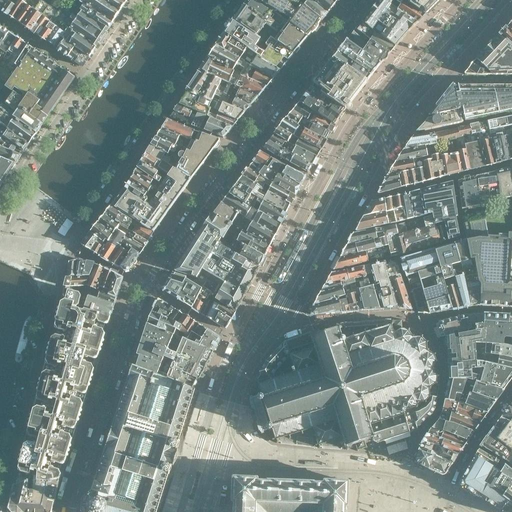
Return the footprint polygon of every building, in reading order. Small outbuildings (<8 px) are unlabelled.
[(9,2),(5,0),(0,0),(0,9),(3,11),(9,2)] [(19,0),(10,0),(9,2),(3,11),(1,13),(3,15),(5,13),(9,16),(19,0)] [(16,21),(26,7),(23,5),(26,0),(19,0),(9,16),(16,21)] [(31,31),(44,12),(45,13),(50,7),(43,3),(45,0),(43,0),(41,0),(37,7),(36,6),(23,25),(31,31)] [(127,0),(81,0),(80,2),(84,5),(111,24),(127,0)] [(269,17),(273,12),(255,0),(249,0),(235,21),(256,35),(263,25),(275,33),(284,21),(278,16),(274,20),(269,17)] [(321,21),(299,5),(297,8),(286,0),(255,0),(273,12),(278,16),(284,21),(308,37),(309,36),(310,34),(315,29),(315,28),(320,22),(321,21)] [(328,12),(311,0),(299,0),(297,3),(299,5),(321,21),(328,12)] [(331,0),(311,0),(328,12),(336,3),(331,0)] [(417,23),(390,4),(393,0),(379,0),(361,23),(371,30),(395,47),(409,31),(417,23)] [(425,15),(403,0),(393,0),(390,4),(417,23),(425,15)] [(403,0),(425,15),(439,0),(403,0)] [(23,25),(36,6),(32,4),(29,9),(26,7),(16,21),(23,25)] [(111,24),(84,5),(81,10),(108,29),(111,24)] [(108,29),(81,10),(75,17),(63,8),(59,13),(50,7),(45,13),(52,17),(60,23),(67,28),(95,47),(108,29)] [(52,17),(45,13),(44,12),(31,31),(38,36),(39,36),(52,17)] [(56,28),(60,23),(52,17),(39,36),(39,37),(46,42),(56,28)] [(284,21),(275,33),(272,38),(294,54),(294,53),(295,51),(296,52),(296,51),(297,49),(298,49),(298,48),(299,47),(300,47),(301,45),(302,45),(301,44),(305,40),(306,40),(306,39),(307,38),(308,37),(284,21)] [(289,59),(292,55),(293,55),(294,54),(272,38),(266,45),(270,48),(266,53),(255,46),(259,40),(234,22),(225,34),(257,55),(280,70),(289,60),(288,60),(289,59)] [(366,37),(371,30),(361,23),(360,24),(359,25),(355,30),(366,37)] [(476,60),(492,75),(511,75),(511,23),(509,25),(506,28),(498,37),(480,56),(476,60)] [(3,43),(9,33),(4,30),(6,28),(3,26),(2,28),(0,31),(0,41),(2,43),(3,43)] [(56,28),(46,42),(54,47),(60,37),(61,38),(64,33),(56,28)] [(95,47),(67,28),(64,33),(61,38),(60,37),(54,47),(57,49),(64,40),(69,44),(75,47),(89,57),(95,47)] [(390,53),(366,37),(355,30),(351,35),(348,38),(347,41),(346,40),(346,41),(341,48),(339,51),(333,59),(367,82),(381,64),(383,61),(387,56),(390,53)] [(395,47),(371,30),(366,37),(390,53),(395,47)] [(4,57),(17,38),(9,33),(3,43),(2,43),(0,45),(0,54),(2,56),(4,57)] [(257,55),(225,34),(217,46),(250,66),(257,55)] [(11,62),(24,43),(17,38),(4,57),(11,62)] [(61,55),(69,44),(64,40),(57,49),(61,52),(59,53),(61,55)] [(5,87),(32,48),(24,43),(11,62),(4,57),(2,56),(0,57),(0,111),(1,109),(13,92),(5,87)] [(68,57),(75,47),(69,44),(61,55),(64,56),(65,55),(68,57)] [(250,66),(217,46),(209,59),(233,71),(237,63),(245,67),(241,75),(243,75),(251,79),(257,69),(250,66)] [(89,57),(75,47),(68,57),(67,59),(74,63),(75,62),(82,67),(89,57)] [(42,125),(69,86),(75,78),(64,71),(32,48),(5,87),(13,92),(21,98),(16,107),(42,125)] [(280,70),(257,55),(250,66),(257,69),(273,79),(274,78),(273,78),(275,76),(276,75),(279,71),(280,70)] [(241,75),(233,71),(209,59),(201,71),(224,81),(228,83),(234,86),(237,87),(243,75),(241,75)] [(345,110),(367,82),(333,59),(329,65),(328,65),(328,66),(326,68),(325,69),(323,72),(323,73),(321,75),(320,76),(318,79),(316,82),(315,82),(315,83),(311,88),(345,110)] [(492,75),(476,60),(464,74),(465,75),(481,75),(492,75)] [(273,79),(257,69),(251,79),(266,87),(273,79)] [(218,87),(220,81),(223,83),(224,81),(201,71),(194,80),(229,96),(229,95),(234,86),(228,83),(225,90),(218,87)] [(266,87),(251,79),(243,75),(237,87),(258,96),(259,95),(260,93),(260,94),(266,87)] [(229,96),(194,80),(187,91),(186,92),(212,103),(214,99),(225,104),(229,96)] [(511,85),(458,85),(459,85),(454,85),(450,90),(451,90),(442,101),(444,100),(445,103),(442,103),(440,103),(437,107),(428,117),(430,116),(430,119),(427,119),(424,124),(416,132),(462,123),(460,114),(463,114),(465,120),(511,110),(511,85)] [(258,96),(237,87),(234,86),(229,95),(251,104),(252,104),(251,104),(252,102),(253,103),(253,102),(257,97),(258,97),(258,96)] [(345,110),(311,88),(299,103),(334,125),(336,123),(335,122),(337,120),(345,110)] [(42,125),(16,107),(21,98),(13,92),(1,109),(36,134),(40,128),(42,125)] [(244,113),(225,104),(214,99),(212,103),(186,92),(178,105),(193,111),(199,113),(206,116),(209,109),(237,121),(238,121),(238,120),(239,119),(240,118),(239,118),(243,113),(244,113)] [(229,95),(229,96),(225,104),(244,113),(245,112),(246,110),(246,111),(246,110),(250,105),(251,105),(251,104),(229,95)] [(334,125),(299,103),(299,104),(298,105),(297,106),(298,106),(295,109),(294,109),(295,109),(294,111),(293,110),(293,111),(304,117),(330,132),(334,125)] [(190,118),(193,111),(178,105),(174,111),(190,118)] [(36,134),(1,109),(0,111),(0,124),(29,144),(31,146),(33,142),(31,141),(36,134)] [(237,121),(209,109),(206,116),(206,117),(211,118),(232,127),(237,121)] [(190,118),(174,111),(170,117),(186,124),(190,118)] [(192,126),(199,113),(193,111),(190,118),(186,124),(192,126)] [(299,125),(304,117),(293,111),(292,113),(292,112),(291,113),(289,116),(287,118),(299,125)] [(232,127),(211,118),(209,121),(205,119),(206,117),(206,116),(199,113),(192,126),(204,130),(223,138),(228,133),(227,133),(229,131),(230,130),(230,129),(231,128),(232,127)] [(511,125),(511,115),(500,118),(503,127),(511,125)] [(330,132),(304,117),(299,125),(326,140),(327,139),(326,138),(329,133),(330,134),(330,132)] [(326,140),(299,125),(287,118),(282,124),(281,126),(281,125),(281,126),(280,127),(292,134),(321,150),(321,149),(322,147),(324,143),(326,140)] [(503,127),(500,118),(486,121),(488,130),(498,128),(503,127)] [(199,133),(194,131),(169,121),(168,120),(162,130),(187,140),(195,143),(199,133)] [(495,164),(488,130),(486,121),(478,123),(480,132),(478,133),(485,166),(488,166),(488,165),(492,164),(493,164),(495,164)] [(480,132),(478,123),(469,125),(472,134),(478,133),(480,132)] [(29,144),(0,124),(0,135),(23,152),(29,144)] [(472,134),(469,125),(460,127),(434,133),(436,143),(446,140),(450,139),(455,138),(462,136),(472,134)] [(511,125),(503,127),(507,148),(510,160),(511,160),(511,159),(511,125)] [(283,149),(288,141),(292,134),(280,127),(276,132),(275,134),(274,135),(273,136),(269,141),(283,149)] [(507,148),(503,127),(498,128),(488,130),(495,164),(496,164),(496,163),(499,163),(503,162),(500,150),(507,148)] [(187,140),(162,130),(159,135),(156,134),(155,137),(157,138),(180,148),(183,150),(187,140)] [(203,163),(214,149),(214,150),(216,147),(216,146),(217,145),(219,142),(219,141),(210,137),(209,137),(208,137),(208,136),(199,133),(195,143),(187,140),(183,150),(180,148),(176,155),(174,158),(182,162),(177,170),(191,179),(194,176),(194,175),(195,173),(196,173),(202,166),(201,165),(203,163)] [(455,138),(450,139),(446,140),(449,154),(439,156),(438,154),(430,156),(429,154),(425,155),(422,146),(436,143),(434,133),(413,137),(403,150),(403,151),(395,162),(396,162),(389,175),(388,175),(384,183),(378,193),(378,194),(410,185),(417,184),(427,181),(444,177),(444,176),(453,174),(454,174),(462,172),(463,172),(455,138)] [(478,133),(472,134),(462,136),(470,170),(471,170),(485,166),(478,133)] [(321,150),(292,134),(288,141),(316,157),(319,158),(320,156),(318,155),(319,153),(320,150),(321,150)] [(23,152),(0,135),(0,146),(21,155),(23,152)] [(470,170),(462,136),(455,138),(463,172),(470,170)] [(180,148),(157,138),(152,146),(168,155),(171,156),(173,154),(176,155),(180,148)] [(278,157),(283,149),(269,141),(269,142),(266,145),(266,146),(265,147),(263,149),(278,157)] [(316,157),(288,141),(283,149),(312,165),(313,164),(312,164),(313,162),(314,162),(316,157)] [(21,155),(0,146),(0,157),(15,164),(16,164),(21,155)] [(165,159),(168,155),(152,146),(147,154),(161,164),(163,161),(177,170),(182,162),(174,158),(173,157),(170,162),(165,159)] [(510,160),(507,148),(500,150),(503,162),(510,160)] [(312,165),(283,149),(278,157),(283,160),(288,162),(288,163),(307,173),(312,165)] [(265,169),(271,158),(261,152),(256,160),(254,163),(265,169)] [(161,164),(147,154),(142,162),(156,172),(161,164)] [(15,164),(0,157),(0,181),(2,183),(12,169),(15,165),(15,164)] [(300,186),(282,176),(280,175),(285,166),(284,165),(283,165),(281,164),(275,160),(274,160),(272,158),(271,158),(265,169),(261,176),(295,196),(300,186)] [(160,223),(180,195),(184,190),(185,189),(184,189),(187,185),(187,186),(188,184),(191,179),(177,170),(163,161),(161,164),(156,172),(164,177),(162,180),(160,183),(161,184),(152,197),(153,199),(149,205),(125,189),(123,190),(124,190),(119,197),(118,197),(117,198),(118,198),(113,205),(112,204),(111,206),(112,206),(111,206),(153,232),(154,232),(157,227),(158,226),(159,224),(160,224),(161,223),(160,223)] [(154,174),(156,172),(142,162),(138,169),(155,180),(160,183),(162,180),(154,174)] [(261,176),(265,169),(254,163),(253,163),(250,167),(249,169),(261,176)] [(305,177),(287,167),(282,176),(300,186),(301,185),(300,185),(301,183),(302,183),(304,179),(305,177)] [(511,197),(511,167),(511,168),(505,169),(504,170),(496,171),(495,171),(495,172),(486,174),(485,174),(484,174),(480,175),(477,176),(476,176),(481,205),(487,204),(487,201),(501,199),(511,197)] [(155,180),(138,169),(134,175),(150,186),(155,180)] [(261,176),(249,169),(248,169),(248,170),(247,171),(244,175),(244,174),(244,175),(243,176),(242,176),(256,185),(261,176)] [(150,186),(134,175),(129,182),(147,194),(151,190),(152,191),(154,189),(150,186)] [(262,188),(256,185),(242,176),(242,177),(233,188),(234,189),(231,192),(231,191),(229,194),(246,204),(252,194),(286,214),(290,205),(270,193),(262,188)] [(295,196),(261,176),(256,185),(262,188),(265,185),(272,189),(270,193),(290,205),(295,196)] [(481,205),(476,176),(457,181),(462,209),(462,216),(478,212),(477,206),(481,205)] [(152,197),(147,194),(129,182),(125,189),(149,205),(153,199),(152,197)] [(457,216),(456,209),(452,182),(446,184),(443,185),(431,188),(427,189),(427,188),(423,190),(420,191),(420,190),(419,190),(425,217),(434,215),(434,218),(436,226),(444,224),(448,240),(459,237),(455,217),(457,216)] [(425,217),(419,190),(409,193),(411,205),(414,204),(417,219),(425,217)] [(417,219),(414,204),(411,205),(409,193),(401,195),(407,221),(417,219)] [(251,207),(246,204),(229,194),(226,197),(227,197),(224,201),(224,200),(224,201),(222,203),(245,217),(251,207)] [(286,214),(252,194),(246,204),(251,207),(253,208),(257,202),(263,205),(259,212),(264,214),(281,224),(286,214)] [(407,221),(401,195),(394,197),(384,199),(384,200),(373,202),(372,202),(369,207),(368,206),(364,212),(365,214),(364,216),(364,217),(356,231),(407,221)] [(275,235),(245,217),(222,203),(219,207),(217,210),(216,210),(216,211),(214,213),(214,214),(232,224),(270,245),(275,235)] [(119,224),(129,231),(139,236),(147,242),(153,232),(111,206),(104,215),(119,224)] [(281,224),(264,214),(260,221),(254,217),(258,211),(253,208),(251,207),(245,217),(275,235),(277,231),(279,228),(279,227),(280,225),(281,224)] [(511,210),(484,214),(488,236),(499,237),(500,234),(509,235),(509,233),(511,233),(511,210)] [(68,212),(31,276),(47,284),(47,283),(61,251),(79,213),(68,212)] [(259,267),(237,255),(231,251),(231,249),(225,246),(221,252),(218,250),(222,244),(221,243),(228,232),(232,224),(214,214),(213,214),(209,219),(209,220),(204,227),(205,227),(203,229),(203,230),(202,230),(201,230),(175,271),(175,272),(199,277),(202,273),(216,282),(211,291),(212,292),(209,297),(220,303),(235,312),(243,298),(251,284),(254,278),(255,278),(255,276),(257,272),(258,272),(258,270),(259,267)] [(511,233),(509,233),(509,235),(500,234),(499,237),(488,236),(484,214),(462,219),(467,240),(471,259),(477,258),(481,281),(483,281),(483,285),(483,286),(482,305),(482,306),(483,306),(483,305),(491,305),(491,306),(492,306),(492,305),(506,306),(506,307),(507,307),(507,306),(509,306),(509,307),(510,307),(511,307),(511,306),(511,233)] [(126,236),(116,230),(119,224),(104,215),(99,223),(98,223),(114,232),(109,241),(119,247),(121,243),(121,244),(126,236)] [(448,240),(444,224),(436,226),(434,218),(425,220),(431,245),(440,242),(448,240)] [(431,245),(425,220),(417,221),(419,231),(409,233),(406,224),(398,225),(400,235),(403,235),(406,253),(431,245)] [(107,243),(109,241),(114,232),(98,223),(91,232),(107,243)] [(270,245),(232,224),(228,232),(236,236),(234,240),(236,241),(231,249),(231,251),(237,255),(243,244),(264,257),(265,255),(266,253),(270,245)] [(399,255),(395,236),(400,235),(398,225),(354,234),(347,246),(343,254),(341,253),(339,257),(341,258),(340,259),(336,257),(330,268),(334,270),(334,271),(368,262),(386,258),(391,257),(399,255)] [(144,247),(136,241),(139,236),(129,231),(126,236),(121,244),(131,249),(139,254),(140,252),(140,253),(144,247)] [(99,255),(107,243),(91,232),(91,233),(82,245),(89,249),(89,248),(90,248),(92,250),(92,251),(99,255)] [(403,235),(400,235),(395,236),(399,255),(406,253),(403,235)] [(147,242),(139,236),(136,241),(144,247),(147,242)] [(471,259),(467,240),(463,242),(459,243),(455,244),(459,262),(471,259)] [(131,249),(121,244),(121,243),(119,247),(109,241),(107,243),(99,255),(100,256),(103,257),(113,264),(115,265),(119,267),(131,249)] [(260,264),(264,257),(243,244),(237,255),(259,267),(260,266),(259,266),(260,264)] [(459,262),(455,244),(454,244),(452,245),(451,245),(446,246),(443,247),(441,248),(439,249),(438,249),(436,249),(435,249),(435,250),(443,277),(450,275),(447,267),(452,266),(460,264),(459,262)] [(129,270),(137,257),(137,256),(138,255),(139,254),(131,249),(119,267),(120,268),(124,270),(125,270),(125,271),(126,271),(126,270),(128,270),(129,270)] [(452,310),(443,277),(435,250),(401,259),(407,277),(416,274),(429,314),(430,313),(433,313),(438,312),(443,311),(448,310),(450,309),(450,310),(451,310),(452,310)] [(483,285),(483,281),(481,281),(477,258),(471,259),(459,262),(460,264),(470,307),(471,307),(471,306),(477,306),(477,305),(479,305),(479,306),(480,305),(482,305),(483,286),(483,285)] [(83,276),(87,263),(86,263),(82,262),(81,262),(81,263),(79,263),(79,261),(78,261),(69,263),(70,264),(69,266),(67,277),(83,276)] [(399,308),(391,281),(397,279),(397,277),(400,276),(396,261),(386,264),(385,261),(365,266),(368,278),(369,280),(354,284),(357,294),(357,296),(361,311),(382,309),(399,308)] [(90,276),(95,265),(94,265),(94,264),(93,266),(92,266),(92,264),(87,264),(87,263),(83,276),(90,276)] [(470,307),(460,264),(452,266),(454,274),(462,308),(468,307),(470,306),(470,307)] [(95,292),(105,270),(104,269),(98,267),(97,269),(95,269),(93,268),(95,266),(95,265),(90,276),(85,286),(84,289),(81,294),(93,298),(95,292)] [(353,282),(368,278),(365,266),(332,274),(326,284),(321,293),(344,287),(344,284),(353,282)] [(108,294),(115,274),(111,273),(108,271),(105,270),(95,292),(93,298),(114,304),(115,301),(116,298),(116,297),(108,294)] [(182,283),(187,276),(174,273),(170,280),(182,283)] [(120,286),(122,280),(121,278),(115,274),(108,294),(116,297),(117,294),(119,295),(122,287),(120,286)] [(429,314),(416,274),(407,277),(418,311),(418,312),(419,312),(422,313),(422,312),(425,313),(429,313),(429,314)] [(462,308),(454,274),(450,275),(443,277),(452,310),(453,310),(453,309),(457,309),(462,308)] [(85,286),(90,276),(83,276),(67,277),(65,287),(66,287),(85,286)] [(192,308),(204,287),(207,281),(187,276),(182,283),(170,280),(169,281),(169,282),(168,282),(165,287),(165,288),(166,291),(166,292),(173,296),(174,297),(174,296),(178,299),(180,300),(184,303),(185,303),(190,306),(189,306),(190,306),(191,307),(192,308)] [(411,309),(400,276),(397,277),(397,279),(391,281),(399,308),(411,310),(412,309),(411,309)] [(357,294),(354,284),(353,282),(344,284),(344,287),(321,293),(320,294),(321,295),(316,305),(315,304),(315,305),(315,306),(340,299),(350,296),(355,295),(357,294)] [(208,299),(209,297),(212,292),(211,291),(204,287),(192,308),(200,313),(208,299)] [(67,463),(89,393),(96,369),(94,369),(92,365),(83,362),(84,357),(94,360),(98,357),(105,334),(103,329),(104,324),(106,324),(108,324),(108,322),(110,316),(110,314),(111,314),(114,304),(93,298),(81,294),(77,292),(64,289),(63,294),(66,294),(65,300),(61,302),(55,325),(57,330),(56,335),(52,338),(50,337),(25,432),(27,432),(30,437),(39,439),(38,444),(29,442),(24,445),(18,468),(21,472),(30,475),(29,480),(27,511),(26,511),(33,511),(36,501),(37,501),(41,480),(60,479),(62,474),(59,470),(61,464),(65,462),(67,463)] [(361,311),(357,296),(355,296),(355,295),(350,296),(354,311),(361,311)] [(354,311),(350,296),(340,299),(340,302),(344,301),(346,307),(345,308),(346,312),(354,311)] [(162,316),(168,305),(158,299),(158,301),(157,303),(152,312),(162,316)] [(206,317),(214,302),(208,299),(200,313),(201,313),(206,317)] [(341,313),(338,302),(340,302),(340,299),(315,306),(313,316),(341,313)] [(346,307),(344,301),(340,302),(338,302),(341,313),(346,312),(345,308),(346,307)] [(220,312),(216,310),(219,305),(214,302),(206,317),(214,322),(220,312)] [(235,312),(220,303),(219,305),(216,310),(220,312),(232,319),(235,312)] [(170,320),(175,310),(172,308),(170,307),(171,307),(168,305),(162,316),(170,320)] [(178,326),(183,315),(180,313),(178,312),(175,310),(170,320),(166,326),(179,332),(182,327),(178,326)] [(213,352),(199,346),(193,343),(183,339),(177,336),(179,332),(166,326),(170,320),(162,316),(152,312),(148,324),(147,325),(148,325),(147,328),(146,328),(139,351),(138,354),(134,366),(194,389),(198,380),(199,379),(199,378),(202,372),(202,373),(202,372),(203,372),(203,371),(205,366),(206,366),(206,365),(209,359),(210,358),(209,358),(212,353),(213,352)] [(227,327),(232,319),(220,312),(214,322),(224,328),(227,327)] [(511,346),(511,324),(509,325),(509,315),(508,315),(501,315),(500,315),(493,315),(493,314),(492,314),(485,314),(484,314),(484,324),(477,324),(476,333),(462,333),(456,334),(442,337),(442,338),(446,347),(447,347),(448,369),(457,369),(457,365),(475,364),(475,356),(474,355),(475,344),(511,346)] [(475,324),(475,314),(469,315),(467,315),(466,315),(466,324),(475,324)] [(484,324),(484,314),(475,314),(475,324),(477,324),(484,324)] [(186,329),(191,320),(183,315),(178,326),(182,327),(186,329)] [(477,324),(475,324),(466,324),(466,315),(465,315),(466,315),(463,316),(460,317),(459,317),(462,333),(476,333),(477,324)] [(462,333),(459,317),(456,318),(453,319),(452,319),(452,320),(456,334),(462,333)] [(189,336),(196,323),(191,320),(186,329),(182,327),(179,332),(177,336),(183,339),(186,334),(189,336)] [(250,400),(249,400),(252,409),(254,411),(255,410),(263,408),(266,417),(258,420),(257,420),(256,423),(259,431),(260,432),(260,433),(261,434),(262,434),(264,433),(264,432),(268,431),(271,432),(271,431),(273,432),(275,438),(272,439),(272,441),(275,440),(276,443),(279,442),(278,440),(288,436),(289,439),(291,438),(290,436),(300,432),(301,435),(302,434),(301,432),(312,428),(317,444),(314,445),(315,446),(318,445),(319,448),(320,448),(320,447),(319,445),(330,441),(331,444),(332,444),(331,441),(341,437),(344,445),(342,446),(342,447),(343,448),(346,447),(347,450),(349,449),(356,447),(357,450),(356,450),(356,451),(357,451),(358,451),(358,450),(366,448),(367,448),(366,447),(367,447),(367,446),(366,447),(365,443),(372,441),(372,440),(375,439),(374,437),(375,436),(375,435),(373,435),(370,426),(380,422),(380,424),(382,424),(381,422),(391,419),(392,420),(393,420),(393,418),(402,415),(403,417),(404,416),(404,415),(405,414),(405,413),(403,413),(401,406),(414,402),(415,404),(416,403),(416,401),(427,398),(427,400),(429,399),(426,389),(439,385),(439,382),(439,375),(439,362),(438,362),(438,361),(436,361),(434,356),(436,354),(435,353),(436,353),(429,341),(428,342),(427,341),(425,342),(424,340),(422,338),(422,336),(421,336),(422,335),(410,328),(409,329),(408,329),(407,330),(402,329),(402,327),(401,327),(401,322),(402,321),(401,320),(400,321),(395,321),(392,320),(390,323),(388,322),(390,320),(341,324),(338,324),(328,327),(328,329),(329,331),(320,334),(320,332),(318,330),(309,333),(310,333),(314,345),(306,348),(289,354),(295,370),(281,375),(260,383),(256,380),(257,384),(254,385),(255,387),(258,386),(261,394),(258,393),(257,396),(253,397),(252,396),(250,396),(249,397),(249,398),(249,399),(250,400)] [(456,334),(452,320),(448,321),(448,320),(446,321),(445,321),(445,322),(439,323),(438,323),(438,324),(437,326),(437,327),(439,331),(439,332),(440,332),(442,337),(441,337),(442,337),(456,334)] [(193,343),(201,327),(196,323),(189,336),(186,334),(183,339),(193,343)] [(199,346),(207,330),(201,327),(193,343),(199,346)] [(213,351),(219,341),(219,340),(218,338),(219,337),(207,330),(199,346),(213,352),(213,351)] [(310,333),(301,336),(306,348),(314,345),(310,333)] [(285,342),(289,354),(306,348),(301,336),(285,342)] [(270,358),(267,362),(281,375),(295,370),(289,354),(285,342),(281,346),(279,349),(272,357),(270,358)] [(511,359),(511,346),(475,344),(474,355),(475,356),(511,359)] [(511,369),(511,359),(475,356),(475,364),(511,369)] [(263,368),(256,380),(260,383),(281,375),(267,362),(264,366),(263,368)] [(511,369),(475,364),(457,365),(457,369),(448,369),(449,379),(504,390),(509,383),(508,383),(511,377),(511,369)] [(177,449),(180,440),(178,440),(194,389),(134,366),(133,366),(132,369),(133,370),(133,371),(132,374),(131,374),(131,375),(130,375),(129,379),(130,379),(123,400),(120,399),(118,402),(122,403),(114,428),(113,427),(106,447),(107,447),(96,482),(95,481),(95,483),(95,484),(94,488),(93,489),(92,491),(93,491),(92,492),(92,493),(86,498),(85,498),(84,499),(83,501),(84,502),(84,510),(83,510),(82,511),(155,511),(168,474),(169,475),(172,465),(173,466),(173,465),(178,450),(177,449)] [(504,390),(449,379),(449,380),(448,383),(447,389),(495,401),(497,398),(498,398),(498,397),(502,391),(503,391),(504,390)] [(252,386),(249,394),(250,395),(250,396),(252,396),(253,397),(257,396),(258,393),(261,394),(258,386),(255,387),(254,385),(252,386)] [(380,422),(370,426),(373,435),(375,435),(375,436),(374,437),(375,439),(372,440),(372,441),(373,441),(376,442),(376,444),(416,430),(417,429),(417,428),(432,413),(435,408),(439,385),(426,389),(429,399),(427,400),(427,398),(416,401),(416,403),(415,404),(414,402),(401,406),(403,413),(405,413),(405,414),(404,415),(404,416),(403,417),(402,415),(393,418),(393,420),(392,420),(391,419),(381,422),(382,424),(380,424),(380,422)] [(495,401),(447,389),(445,399),(487,413),(488,412),(487,411),(492,405),(493,405),(493,404),(495,401)] [(482,420),(487,413),(445,399),(444,401),(444,403),(443,409),(439,419),(431,427),(442,431),(467,441),(468,440),(473,432),(474,431),(482,420)] [(511,408),(509,407),(509,408),(506,411),(505,413),(502,416),(502,417),(501,417),(481,446),(493,453),(507,461),(511,465),(511,408)] [(463,447),(440,438),(442,431),(431,427),(428,434),(423,441),(458,454),(463,447)] [(288,436),(278,440),(279,442),(280,442),(281,442),(281,443),(281,444),(313,447),(314,447),(314,446),(315,446),(314,445),(317,444),(312,428),(301,432),(302,434),(301,435),(300,432),(290,436),(291,438),(289,439),(288,436)] [(264,433),(262,434),(263,436),(264,436),(269,440),(269,441),(270,441),(272,441),(272,439),(275,438),(273,432),(271,431),(271,432),(268,431),(264,432),(264,433)] [(467,441),(442,431),(440,438),(463,447),(467,441)] [(330,441),(319,445),(320,447),(321,447),(322,447),(322,448),(340,450),(340,449),(341,449),(341,448),(342,448),(342,447),(342,446),(344,445),(341,437),(331,441),(332,444),(331,444),(330,441)] [(458,454),(423,441),(423,442),(419,451),(434,456),(452,463),(458,454)] [(504,465),(479,449),(475,456),(500,471),(504,465)] [(428,469),(434,456),(419,451),(418,452),(419,453),(417,458),(416,458),(416,459),(416,460),(417,460),(417,462),(417,463),(417,464),(418,464),(419,464),(424,466),(424,467),(425,467),(426,467),(428,468),(427,468),(428,468),(428,469)] [(446,472),(451,464),(452,464),(452,463),(452,464),(452,463),(434,456),(428,469),(432,470),(442,474),(441,475),(442,475),(443,475),(444,474),(445,474),(446,473),(446,472)] [(511,511),(511,471),(504,465),(500,471),(475,456),(475,457),(470,465),(470,464),(469,465),(470,465),(466,472),(465,472),(465,473),(461,480),(460,481),(460,482),(461,481),(462,486),(461,486),(462,487),(463,487),(469,491),(470,492),(470,491),(476,495),(477,496),(479,497),(480,498),(483,499),(483,500),(484,500),(489,503),(489,504),(490,504),(496,507),(496,508),(497,508),(499,509),(499,510),(500,510),(500,509),(504,511),(503,511),(511,511)] [(26,511),(27,511),(29,480),(27,481),(25,479),(24,478),(23,478),(22,477),(21,477),(20,477),(19,478),(18,478),(17,479),(17,480),(16,480),(16,481),(16,482),(16,484),(15,485),(8,510),(9,511),(26,511)] [(344,511),(345,507),(347,507),(348,482),(323,481),(322,483),(312,483),(312,482),(270,481),(257,481),(257,479),(232,478),(231,504),(233,504),(232,511),(344,511)] [(54,502),(60,479),(41,480),(37,501),(54,502)] [(51,511),(54,502),(37,501),(36,501),(33,511),(51,511)]
